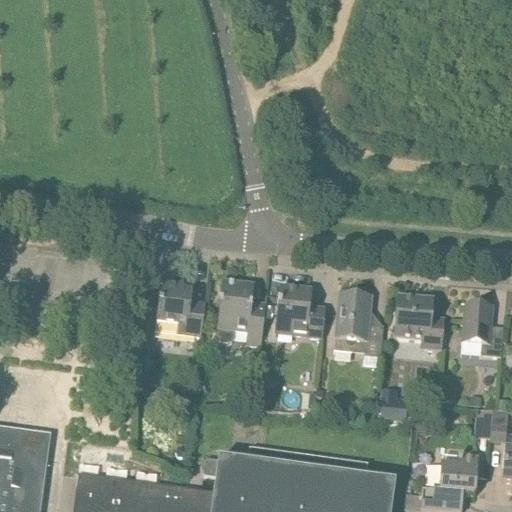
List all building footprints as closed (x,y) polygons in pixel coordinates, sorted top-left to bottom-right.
[(183,285),(162,283),(160,305),(158,305),(155,326),(177,328),(176,338),(200,341),(204,313),(189,311),(192,293),(182,292),(183,285)] [(221,286),(216,334),(215,341),(217,344),(219,345),(227,347),(230,346),(232,343),(233,336),(246,337),(245,348),(260,350),(266,300),(265,300),(264,308),(251,307),(253,290),(221,286)] [(310,295),(278,292),(276,312),(278,312),(277,328),(292,330),(291,339),(321,342),(324,314),(309,312),(310,295)] [(338,297),(333,355),(364,358),(363,360),(379,362),(383,331),(367,329),(370,301),(338,297)] [(441,354),(443,324),(423,323),(425,305),(397,302),(393,342),(421,344),(421,352),(441,354)] [(492,311),(464,308),(460,346),(480,348),(479,360),(500,362),(502,337),(490,336),(492,311)] [(92,395),(94,382),(79,380),(77,393),(92,395)] [(383,396),(383,423),(404,423),(405,396),(383,396)] [(504,447),(507,415),(492,414),(492,415),(489,444),(489,446),(504,447)] [(0,511),(38,511),(43,482),(44,482),(45,470),(25,467),(29,436),(0,432),(0,511)] [(215,481),(212,497),(210,511),(389,511),(392,498),(394,488),(364,484),(367,468),(248,452),(248,454),(231,452),(230,466),(217,464),(205,462),(203,479),(215,481)] [(501,486),(511,487),(511,452),(503,452),(501,486)] [(421,493),(420,499),(419,511),(459,511),(460,503),(454,503),(455,498),(473,499),(476,463),(457,462),(456,466),(441,465),(439,494),(421,493)] [(174,511),(179,492),(77,478),(72,511),(174,511)] [(179,492),(174,511),(210,511),(212,497),(179,492)]
